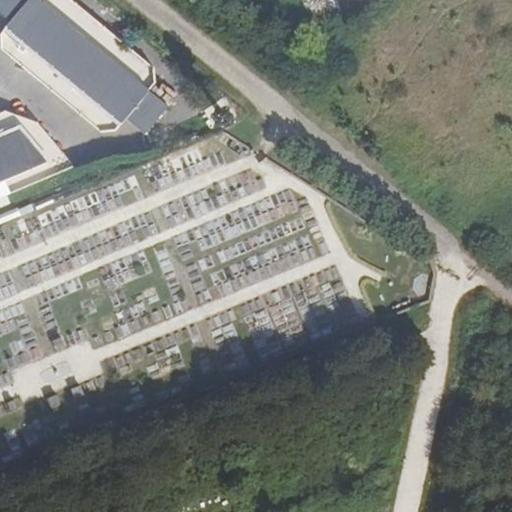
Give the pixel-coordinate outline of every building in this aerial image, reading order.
[(40,0),(0,0),(0,13),(10,22),(1,32),(12,41),(17,35),(124,123),(128,118),(147,134),(170,106),(150,90),(40,0)] [(40,0),(150,90),(156,82),(155,69),(71,0),(40,0)] [(12,41),(1,32),(0,33),(0,38),(1,48),(103,132),(117,131),(124,123),(17,35),(12,41)] [(0,182),(48,162),(21,128),(17,112),(9,111),(0,114),(0,182)] [(48,162),(0,182),(0,198),(57,174),(75,168),(38,124),(17,112),(21,128),(48,162)]
